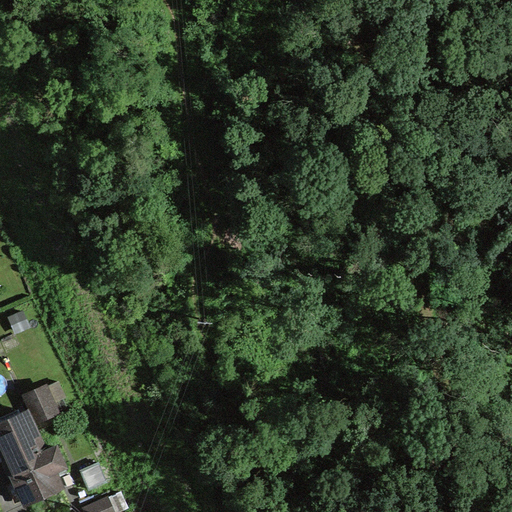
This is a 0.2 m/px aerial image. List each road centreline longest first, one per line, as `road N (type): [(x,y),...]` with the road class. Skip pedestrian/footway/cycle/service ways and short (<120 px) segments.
road 1 (track): [(162,0),(172,13),(213,206),(213,240),(193,287),(199,327),(279,511)]
road 2 (track): [(475,511),(348,0)]
